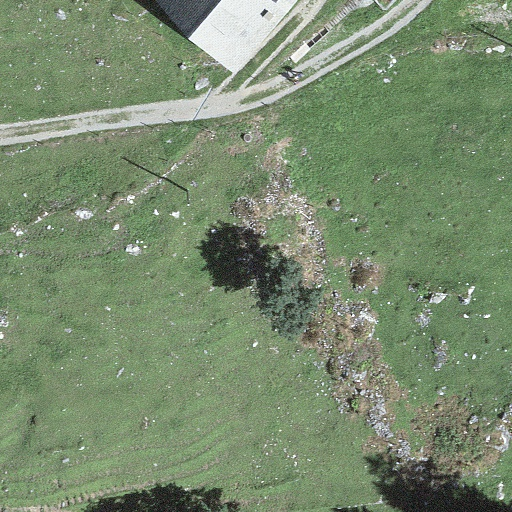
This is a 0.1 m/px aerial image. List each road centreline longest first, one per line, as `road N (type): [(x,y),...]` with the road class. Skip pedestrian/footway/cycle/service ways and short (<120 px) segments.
road 1 (track): [(226,107),(0,136)]
road 2 (track): [(226,107),(271,93),(415,0)]
